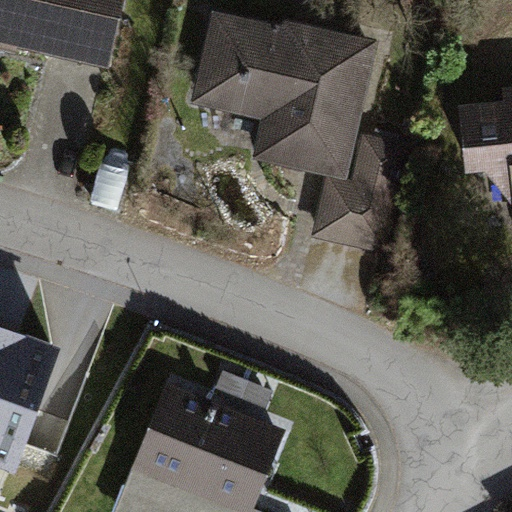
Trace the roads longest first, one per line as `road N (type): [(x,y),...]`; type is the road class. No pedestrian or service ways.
road 1 (residential): [(499,444),(372,352),(0,213)]
road 2 (unknown): [(48,229),(80,61)]
